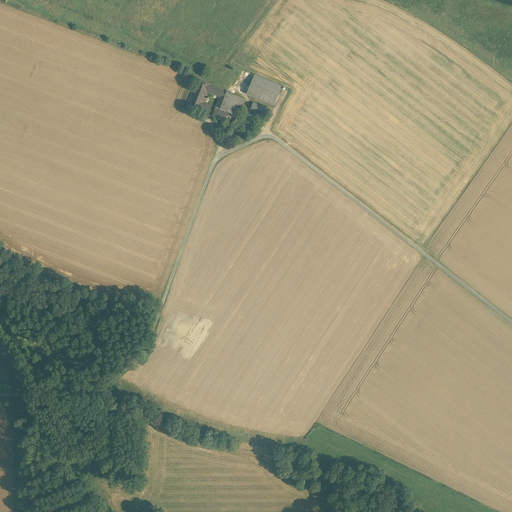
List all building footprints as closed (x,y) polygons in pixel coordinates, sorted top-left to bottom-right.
[(282,86),(255,75),(246,94),(274,106),(282,86)] [(198,79),(186,106),(201,111),(204,103),(208,92),(207,91),(210,84),(198,79)] [(220,88),(210,84),(207,91),(208,92),(217,95),(220,88)] [(245,99),(220,88),(217,95),(220,97),(218,104),(228,108),(226,111),(230,112),(238,115),(245,99)] [(265,108),(253,102),(250,109),(262,114),(265,108)] [(212,105),(204,103),(201,111),(208,115),(211,108),(212,105)] [(228,108),(218,104),(217,107),(216,106),(215,110),(212,116),(226,121),(230,112),(226,111),(228,108)] [(252,125),(236,118),(234,124),(250,131),(252,125)]
